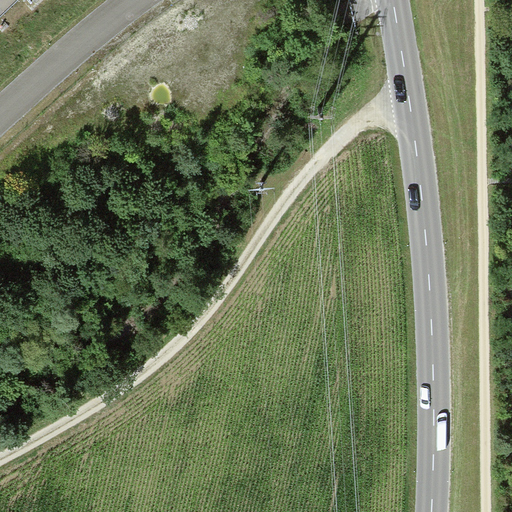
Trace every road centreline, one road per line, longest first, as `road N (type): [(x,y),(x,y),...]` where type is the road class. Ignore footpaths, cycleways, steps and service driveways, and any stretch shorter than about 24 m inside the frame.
road 1 (track): [(410,103),(348,124),(298,173),(237,269),(177,342),(105,401),(0,468)]
road 2 (tertiary): [(393,0),(430,282),(431,511)]
road 3 (track): [(475,0),(482,511)]
